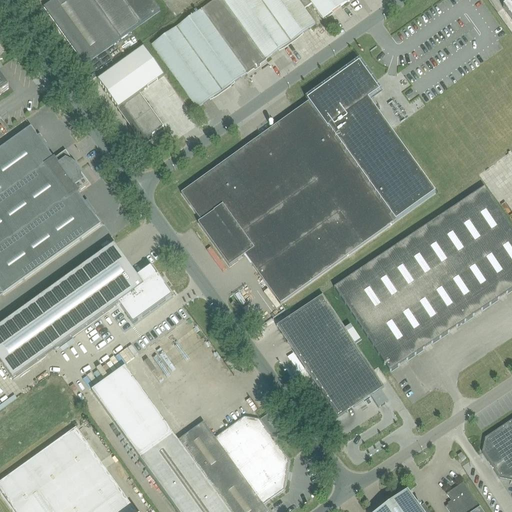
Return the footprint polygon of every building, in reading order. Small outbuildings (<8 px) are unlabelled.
[(85,65),(121,40),(92,0),(54,0),(43,8),(85,65)] [(92,0),(121,40),(160,12),(150,0),(92,0)] [(196,0),(180,0),(175,4),(182,14),(198,2),(196,0)] [(246,75),(266,61),(222,0),(216,0),(200,12),(246,75)] [(296,0),(222,0),(266,61),(315,26),(304,10),(311,5),(308,0),(299,0),(298,2),(296,0)] [(308,0),(311,5),(322,20),(350,0),(308,0)] [(511,2),(503,9),(511,21),(511,2)] [(197,110),(246,75),(200,12),(152,46),(197,110)] [(139,94),(164,76),(144,48),(98,81),(118,109),(123,106),(140,94),(139,94)] [(308,103),(181,195),(201,223),(198,224),(206,235),(204,237),(208,242),(210,241),(229,267),(245,256),(280,305),(435,194),(391,132),(368,100),(376,95),(370,86),(373,84),(359,64),(307,101),(308,103)] [(0,95),(9,89),(0,77),(0,95)] [(123,106),(118,109),(140,141),(142,143),(144,143),(147,143),(149,142),(151,141),(152,138),(151,136),(163,127),(140,94),(123,106)] [(0,149),(0,297),(100,225),(77,193),(89,185),(65,152),(54,160),(31,128),(0,149)] [(390,373),(511,291),(511,230),(484,188),(334,289),(390,373)] [(0,327),(0,362),(13,380),(119,305),(133,324),(171,297),(150,268),(137,277),(114,246),(0,327)] [(375,394),(384,389),(322,297),(276,327),(291,349),(337,419),(348,412),(375,394)] [(172,434),(125,368),(91,392),(138,458),(172,434)] [(177,511),(266,511),(262,506),(283,491),(288,462),(258,421),(244,419),(215,440),(203,424),(178,442),(172,434),(138,458),(177,511)] [(511,421),(485,439),(482,453),(499,479),(511,481),(511,421)] [(0,495),(12,511),(134,511),(76,429),(0,483),(0,495)] [(461,462),(465,460),(462,454),(457,456),(461,462)] [(481,511),(463,484),(446,495),(452,503),(445,508),(447,511),(481,511)] [(428,511),(424,505),(419,508),(407,492),(378,511),(372,511),(370,509),(366,511),(428,511)]
